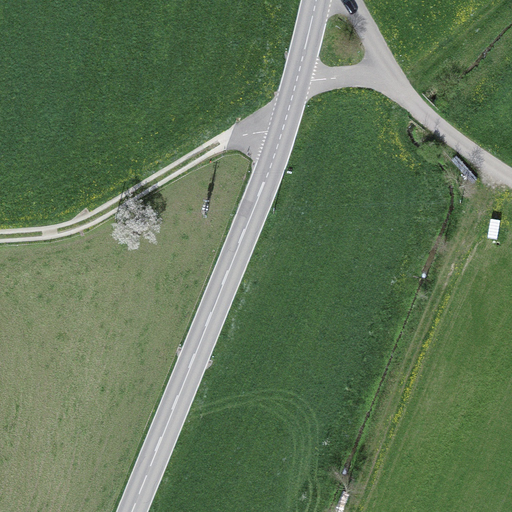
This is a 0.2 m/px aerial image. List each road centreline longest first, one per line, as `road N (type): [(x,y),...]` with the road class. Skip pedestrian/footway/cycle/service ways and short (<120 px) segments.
road 1 (secondary): [(132,511),(297,80)]
road 2 (track): [(0,237),(84,223),(234,134),(281,133)]
road 3 (unclassified): [(388,75),(443,130),(511,177)]
